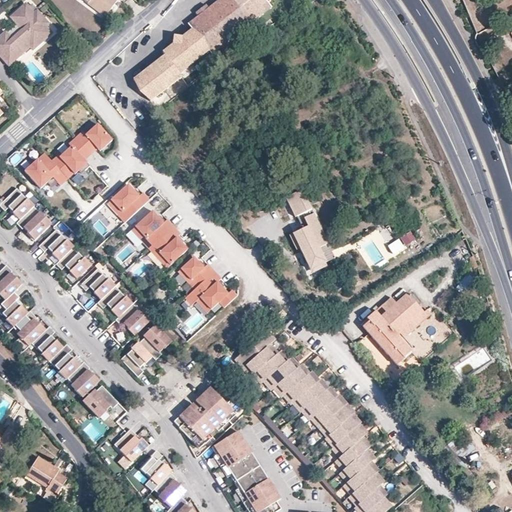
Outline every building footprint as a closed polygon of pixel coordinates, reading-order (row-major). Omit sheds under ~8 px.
[(84,0),(107,17),(119,1),(117,0),(84,0)] [(220,0),(211,7),(200,15),(190,23),(194,28),(210,50),(212,53),(273,7),(270,2),(272,0),(220,0)] [(33,44),(33,43),(44,34),(47,38),(52,33),(45,25),(48,22),(39,12),(35,14),(34,12),(26,3),(11,16),(18,24),(20,23),(24,27),(22,29),(12,38),(6,31),(0,36),(0,55),(5,61),(15,52),(19,56),(33,44)] [(200,15),(211,7),(208,4),(197,12),(200,15)] [(180,72),(210,50),(194,28),(164,50),(166,53),(134,77),(150,99),(182,75),(180,72)] [(47,38),(44,34),(33,43),(33,44),(36,47),(47,38)] [(5,61),(9,65),(19,56),(15,52),(5,61)] [(222,140),(226,147),(273,121),(269,113),(222,140)] [(46,152),(25,170),(42,188),(55,177),(63,185),(75,173),(76,174),(89,162),(87,160),(99,149),(102,151),(114,140),(99,123),(87,133),(84,130),(69,144),(71,146),(61,156),(60,154),(53,160),(46,152)] [(154,135),(147,127),(143,131),(150,139),(154,135)] [(130,183),(108,203),(125,223),(151,199),(144,191),(140,195),(130,183)] [(18,188),(1,204),(6,211),(10,207),(14,212),(14,213),(21,220),(18,223),(23,229),(25,227),(36,241),(53,223),(41,210),(40,211),(34,206),(36,205),(29,197),(28,199),(18,188)] [(329,244),(302,190),(286,198),(296,217),(297,216),(302,214),(308,227),(303,229),(294,234),(293,235),(293,238),(293,240),(294,243),(296,246),(299,247),(301,248),(311,270),(314,271),(316,271),(321,269),(323,267),(326,263),(319,249),(329,244)] [(154,210),(133,229),(168,268),(189,249),(178,237),(183,233),(169,219),(165,222),(154,210)] [(308,227),(302,214),(297,216),(303,229),(308,227)] [(58,229),(40,246),(46,252),(50,248),(54,253),(53,254),(61,261),(58,264),(64,270),(67,265),(72,271),(71,272),(79,279),(93,265),(86,257),(85,258),(78,251),(79,250),(68,239),(67,240),(62,234),(58,229)] [(395,254),(404,248),(400,241),(391,247),(395,254)] [(336,258),(329,244),(319,249),(326,263),(336,258)] [(195,257),(179,271),(195,289),(186,299),(191,305),(198,301),(209,312),(212,309),(216,315),(238,294),(233,290),(229,293),(219,281),(223,278),(210,264),(206,268),(195,257)] [(72,385),(86,399),(96,389),(103,382),(89,369),(90,367),(85,362),(82,364),(70,354),(74,350),(68,344),(65,347),(52,336),(57,332),(51,326),(47,330),(35,318),(36,316),(32,311),(30,313),(18,301),(21,298),(17,293),(25,285),(17,275),(16,276),(12,272),(13,270),(8,265),(0,272),(0,293),(6,300),(0,306),(0,310),(3,315),(5,314),(9,318),(8,320),(20,332),(19,333),(32,348),(35,345),(38,348),(39,347),(44,352),(43,354),(50,362),(52,361),(56,367),(57,365),(61,371),(60,372),(68,381),(70,379),(74,383),(72,385)] [(99,268),(82,285),(88,291),(92,287),(96,292),(95,293),(102,300),(99,303),(105,309),(109,305),(113,310),(112,310),(119,318),(117,320),(123,326),(125,324),(136,336),(153,321),(142,306),(140,308),(127,295),(125,296),(120,291),(122,290),(110,277),(109,279),(103,273),(104,272),(99,268)] [(427,310),(422,310),(408,292),(396,303),(381,316),(376,311),(360,324),(397,366),(412,351),(404,341),(416,330),(433,316),(427,310)] [(396,303),(391,297),(376,311),(381,316),(396,303)] [(427,310),(433,316),(416,330),(404,341),(412,351),(421,361),(455,333),(431,306),(427,310)] [(133,350),(122,359),(139,377),(145,371),(141,368),(146,362),(147,363),(153,356),(157,359),(163,353),(162,351),(164,348),(167,347),(174,341),(158,324),(152,330),(151,328),(144,335),(146,337),(141,343),(140,341),(132,348),(133,350)] [(266,331),(235,358),(251,376),(254,374),(262,382),(265,380),(272,389),(275,387),(283,396),(284,394),(292,403),(294,402),(302,411),(303,410),(310,419),(312,418),(328,436),(326,437),(334,446),(333,447),(341,456),(336,460),(344,469),(340,472),(348,481),(344,484),(352,493),(350,496),(358,505),(356,506),(361,511),(385,511),(392,506),(376,488),(380,485),(372,476),(377,472),(369,463),(371,461),(364,452),(367,449),(359,440),(363,436),(355,427),(360,423),(352,414),(353,413),(346,404),(338,395),(336,397),(328,388),(327,389),(319,380),(318,381),(310,372),(308,374),(300,365),(298,367),(290,358),(287,360),(279,351),(276,354),(268,345),(274,340),(266,331)] [(84,401),(100,418),(107,411),(106,411),(112,406),(115,409),(120,403),(103,385),(98,391),(96,389),(86,399),(84,401)] [(191,405),(174,422),(180,428),(179,429),(199,449),(204,444),(205,445),(212,438),(209,435),(226,419),(229,422),(236,415),(235,414),(240,408),(220,387),(215,393),(210,387),(198,399),(207,409),(201,415),(191,405)] [(509,418),(484,418),(484,428),(510,427),(509,418)] [(2,437),(0,439),(0,459),(2,460),(3,461),(12,446),(10,445),(17,434),(8,428),(2,437)] [(132,429),(116,444),(132,462),(151,445),(143,437),(141,439),(132,429)] [(277,511),(281,509),(277,502),(281,499),(238,432),(213,448),(217,455),(214,457),(228,478),(230,477),(239,489),(236,491),(248,511),(277,511)] [(453,439),(438,452),(456,471),(470,459),(453,439)] [(196,511),(187,503),(188,502),(182,497),(188,490),(175,478),(176,477),(171,472),(173,470),(160,460),(163,456),(158,450),(142,468),(153,477),(151,479),(159,485),(155,489),(161,494),(159,497),(172,508),(168,511),(196,511)] [(38,458),(26,476),(46,488),(45,492),(58,500),(65,489),(62,488),(67,479),(58,473),(52,470),(54,467),(38,458)] [(54,505),(58,500),(45,492),(46,488),(26,476),(25,479),(41,489),(38,493),(37,494),(54,505)]
